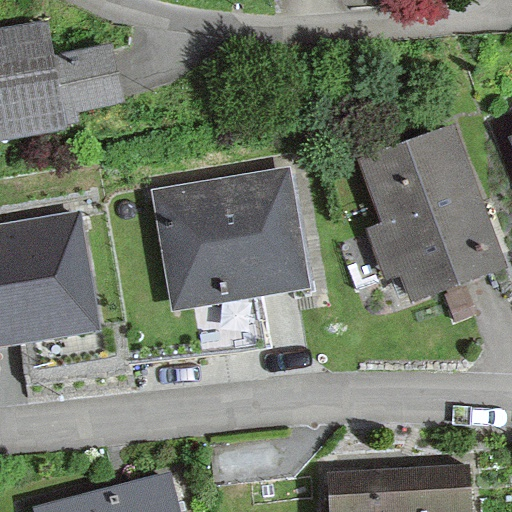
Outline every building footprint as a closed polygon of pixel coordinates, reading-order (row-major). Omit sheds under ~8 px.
[(0,123),(113,104),(104,54),(45,64),(39,31),(0,37),(0,123)] [(413,299),(488,271),(466,211),(471,209),(443,133),(362,163),(413,299)] [(173,306),(298,285),(280,177),(155,198),(173,306)] [(0,340),(95,323),(76,222),(0,235),(0,340)] [(465,511),(463,469),(325,477),(327,511),(465,511)] [(172,511),(165,482),(50,511),(172,511)]
